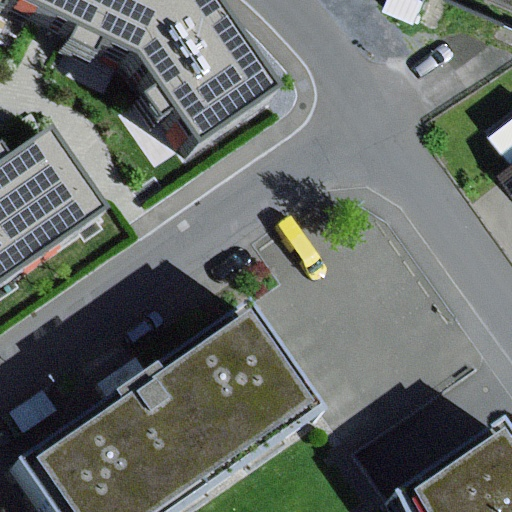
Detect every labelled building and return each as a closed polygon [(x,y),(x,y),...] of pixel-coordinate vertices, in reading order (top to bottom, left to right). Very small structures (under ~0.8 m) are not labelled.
[(0,0),(0,10),(64,41),(56,58),(89,74),(97,57),(130,72),(191,162),(279,102),(209,0),(0,0)] [(388,0),(385,9),(415,21),(424,0),(388,0)] [(0,290),(107,219),(46,129),(7,155),(0,144),(0,290)] [(241,313),(14,471),(42,511),(175,511),(314,415),(241,313)] [(40,394),(8,415),(21,435),(53,414),(40,394)] [(511,511),(511,450),(497,430),(385,508),(387,511),(511,511)]
